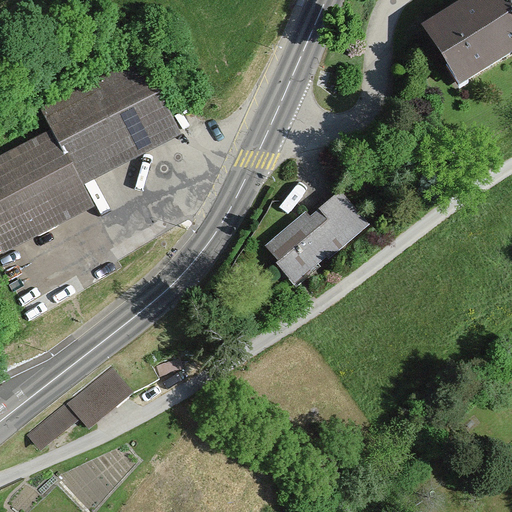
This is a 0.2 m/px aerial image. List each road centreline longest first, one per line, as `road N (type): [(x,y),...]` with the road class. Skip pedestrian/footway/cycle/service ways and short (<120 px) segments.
road 1 (residential): [(0,479),(94,446),(336,295),(511,172)]
road 2 (secondary): [(0,423),(189,268),(237,194),(325,0)]
road 3 (unknown): [(278,106),(308,127),(344,135),(362,127),(373,35),(414,0)]
